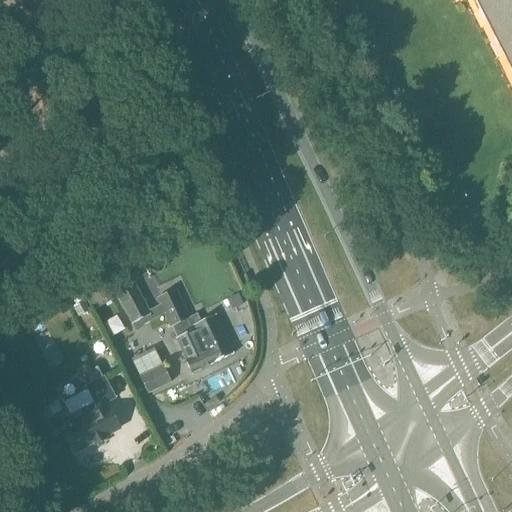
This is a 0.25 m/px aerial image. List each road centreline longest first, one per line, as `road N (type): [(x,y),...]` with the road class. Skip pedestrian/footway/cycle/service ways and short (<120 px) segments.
road 1 (primary): [(186,0),(365,440)]
road 2 (primary): [(423,398),(233,0)]
road 3 (unclassified): [(211,432),(80,511)]
road 4 (primary): [(365,440),(252,511)]
